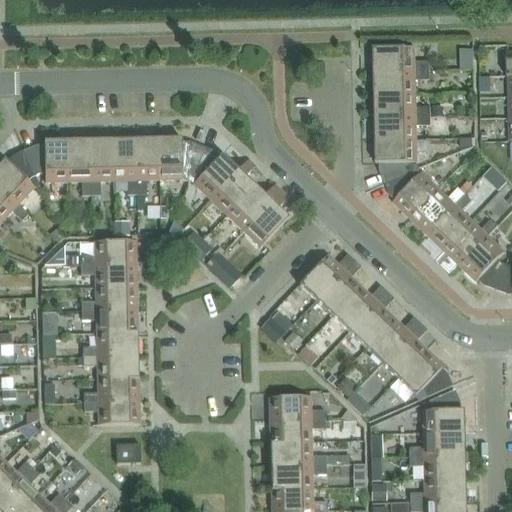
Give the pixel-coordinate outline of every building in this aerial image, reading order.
[(373,50),(374,74),(429,72),(429,63),(415,63),(414,50),(373,50)] [(473,58),(461,59),(461,71),(473,70),(473,58)] [(374,74),(374,96),(415,95),(415,82),(429,82),(429,72),(374,74)] [(490,79),(479,79),(479,94),(490,94),(490,79)] [(374,96),(375,119),(430,118),(430,109),(415,109),(415,95),(374,96)] [(433,109),(433,118),(441,118),(441,109),(433,109)] [(375,119),(375,142),(416,141),(416,128),(430,128),(430,118),(375,119)] [(445,119),(432,120),(432,132),(445,132),(445,119)] [(181,140),(158,141),(159,182),(180,182),(187,185),(191,174),(202,148),(191,144),(189,143),(181,144),(181,140)] [(472,140),(459,141),(459,150),(473,149),(472,140)] [(136,197),(135,141),(112,142),(113,183),(127,183),(127,197),(136,197)] [(158,141),(135,141),(136,197),(137,197),(146,197),(145,183),(159,182),(158,141)] [(416,141),(375,142),(376,165),(379,165),(379,173),(380,175),(384,185),(409,174),(408,170),(408,165),(417,164),(416,141)] [(91,198),(89,142),(67,143),(68,184),(81,184),(81,198),(91,198)] [(113,183),(112,142),(89,142),(91,198),(100,198),(100,184),(113,183)] [(35,147),(23,153),(35,178),(39,176),(44,176),(44,185),(68,184),(67,143),(43,143),(43,147),(35,147)] [(221,156),(219,158),(213,153),(203,149),(202,148),(191,174),(195,176),(199,179),(193,186),(210,202),(238,172),(221,156)] [(23,153),(14,157),(12,158),(6,164),(4,161),(0,164),(0,189),(18,206),(33,190),(39,189),(35,178),(23,153)] [(238,172),(210,202),(226,218),(255,188),(245,179),(255,168),(248,162),(238,172)] [(489,184),(497,176),(491,170),(483,179),(489,184)] [(393,205),(410,221),(438,191),(421,175),(417,171),(409,174),(384,185),(389,197),(395,202),(393,205)] [(468,184),(460,192),(465,197),(472,188),(468,184)] [(255,188),(226,218),(243,234),(281,193),(274,187),(264,197),(255,188)] [(18,206),(0,189),(0,221),(2,223),(11,213),(21,223),(28,216),(18,206)] [(410,221),(426,237),(465,197),(460,192),(458,190),(448,200),(438,191),(410,221)] [(259,250),(288,220),(278,210),(288,200),(281,193),(243,234),(259,250)] [(146,197),(137,197),(137,213),(141,213),(146,197)] [(426,237),(443,252),(471,223),(462,213),(472,203),(465,197),(426,237)] [(443,252),(459,268),(487,238),(488,239),(498,228),(491,222),(481,232),(471,223),(443,252)] [(128,223),(116,223),(116,238),(129,238),(128,223)] [(57,229),(49,236),(58,245),(63,241),(57,229)] [(182,246),(191,254),(202,242),(193,234),(182,246)] [(478,282),(484,288),(496,292),(506,266),(502,265),(498,261),(504,255),(488,239),(487,238),(459,268),(476,284),(478,282)] [(211,251),(202,242),(191,254),(200,263),(200,262),(211,251)] [(80,258),(80,268),(135,267),(135,243),(94,244),(94,258),(80,258)] [(221,259),(224,255),(219,250),(212,258),(213,259),(207,265),(211,269),(221,259)] [(337,267),(327,257),(298,287),(315,303),(353,263),(347,256),(337,267)] [(236,274),(221,259),(211,269),(227,284),(228,285),(238,275),(236,274)] [(353,263),(315,303),(332,319),(360,289),(350,280),(360,269),(353,263)] [(496,292),(508,297),(511,296),(511,267),(510,268),(506,266),(496,292)] [(80,277),(95,277),(95,290),(136,290),(135,267),(80,268),(80,277)] [(360,289),(332,319),(348,335),(386,294),(380,288),(370,298),(360,289)] [(95,304),(81,304),(81,314),(136,312),(136,290),(95,290),(95,304)] [(386,294),(348,335),(365,350),(393,320),(383,311),(393,301),(386,294)] [(25,310),(35,310),(35,300),(25,301),(25,310)] [(96,323),(96,336),(137,335),(136,312),(81,314),(81,323),(96,323)] [(56,314),(42,315),(42,323),(56,323),(56,314)] [(393,320),(365,350),(381,366),(419,326),(413,319),(403,330),(393,320)] [(270,320),(260,331),(275,344),(285,334),(279,329),(270,320)] [(419,326),(381,366),(397,382),(426,352),(416,343),(426,332),(419,326)] [(292,334),(284,343),(293,351),(301,342),(292,334)] [(82,350),(82,359),(137,358),(137,335),(96,336),(96,349),(82,350)] [(0,346),(11,346),(11,336),(0,336),(0,346)] [(12,348),(1,348),(1,357),(12,357),(12,348)] [(304,348),(297,356),(309,367),(316,360),(304,348)] [(54,349),(43,349),(43,360),(54,360),(54,349)] [(452,388),(451,387),(446,376),(440,370),(443,368),(426,352),(397,382),(414,398),(421,391),(424,395),(426,399),(452,388)] [(97,368),(97,381),(138,381),(137,358),(82,359),(82,368),(97,368)] [(331,377),(327,382),(331,386),(336,381),(331,377)] [(345,379),(336,389),(347,399),(356,390),(345,379)] [(12,381),(1,382),(1,391),(12,391),(12,381)] [(83,395),(83,404),(139,403),(138,381),(97,381),(97,395),(83,395)] [(53,385),(43,385),(44,393),(53,393),(53,385)] [(15,392),(2,393),(2,402),(15,401),(15,392)] [(459,404),(454,393),(454,392),(428,403),(430,407),(430,413),(421,413),(422,436),(463,435),(462,412),(459,412),(459,404)] [(354,394),(346,402),(358,414),(366,405),(354,394)] [(268,400),(269,423),(324,422),(324,412),(310,413),(309,399),(268,400)] [(98,414),(98,428),(139,427),(139,403),(83,404),(83,414),(98,414)] [(38,415),(26,415),(27,427),(38,422),(38,415)] [(269,423),(269,446),(310,445),(310,432),(324,431),(324,422),(269,423)] [(407,450),(408,459),(463,458),(463,435),(422,436),(422,449),(407,450)] [(310,445),(269,446),(270,469),(325,468),(325,467),(325,458),(311,458),(310,445)] [(116,466),(128,466),(140,466),(139,447),(115,447),(116,466)] [(55,449),(49,454),(55,460),(60,454),(55,449)] [(381,451),(370,452),(370,460),(380,460),(382,460),(381,451)] [(348,457),(325,458),(325,467),(349,466),(348,457)] [(423,468),(423,482),(464,481),(463,458),(408,459),(408,469),(423,468)] [(74,462),(69,467),(77,475),(82,470),(74,462)] [(6,465),(0,470),(0,503),(32,470),(25,464),(15,474),(6,465)] [(363,467),(353,467),(353,478),(364,478),(363,467)] [(270,469),(270,492),(311,491),(311,477),(326,477),(325,468),(270,469)] [(32,470),(0,503),(0,511),(23,511),(39,497),(29,487),(39,477),(32,470)] [(380,474),(370,474),(370,483),(380,483),(380,474)] [(409,495),(409,505),(465,503),(464,481),(423,482),(423,495),(409,495)] [(385,485),(370,486),(371,503),(386,503),(385,485)] [(65,502),(55,511),(68,511),(83,497),(76,491),(65,502)] [(270,492),(270,511),(326,511),(326,504),(312,504),(311,491),(270,492)] [(39,497),(23,511),(55,511),(65,502),(58,496),(48,506),(39,497)] [(464,511),(465,503),(409,505),(409,511),(464,511)]
